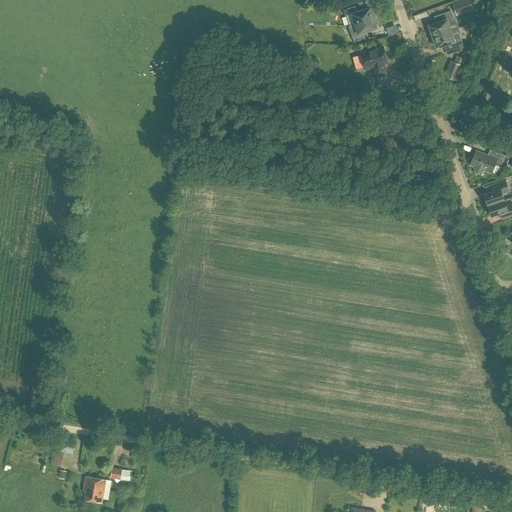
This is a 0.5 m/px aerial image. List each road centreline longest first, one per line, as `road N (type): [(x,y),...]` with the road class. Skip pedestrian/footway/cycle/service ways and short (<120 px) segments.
road 1 (track): [(511,501),(0,415)]
road 2 (residential): [(495,293),(400,0)]
